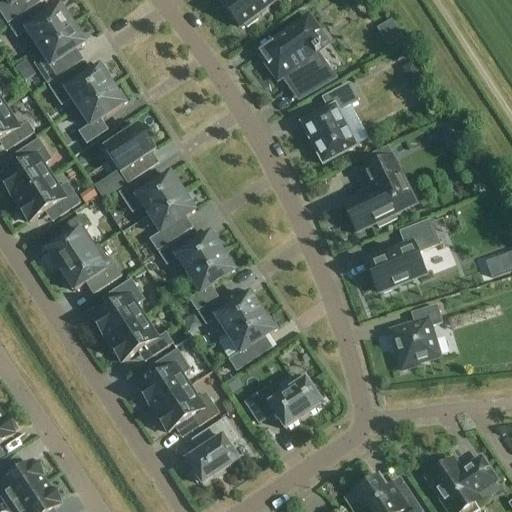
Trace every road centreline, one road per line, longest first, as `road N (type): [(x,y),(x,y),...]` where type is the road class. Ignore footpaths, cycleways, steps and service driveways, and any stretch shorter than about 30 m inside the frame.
road 1 (residential): [(365,418),(322,273),(295,215),(245,118),(161,0)]
road 2 (residential): [(184,511),(0,233)]
road 3 (residential): [(0,363),(98,511)]
road 4 (residential): [(238,511),(357,435),(365,418)]
road 5 (residential): [(365,418),(511,404)]
